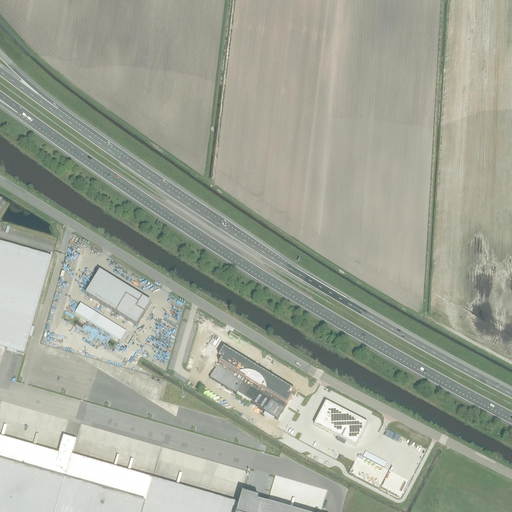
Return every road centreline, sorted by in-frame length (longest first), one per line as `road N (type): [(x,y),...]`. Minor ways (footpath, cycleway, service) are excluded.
road 1 (unclassified): [(0,181),(306,368),(511,475)]
road 2 (motorway): [(44,131),(319,309),(511,416)]
road 3 (motorway): [(511,391),(291,269),(56,112)]
road 4 (unknown): [(69,409),(243,464)]
road 5 (unknown): [(315,373),(278,424),(200,379)]
road 6 (unknown): [(7,395),(18,379),(54,364),(68,367),(81,382),(69,409)]
